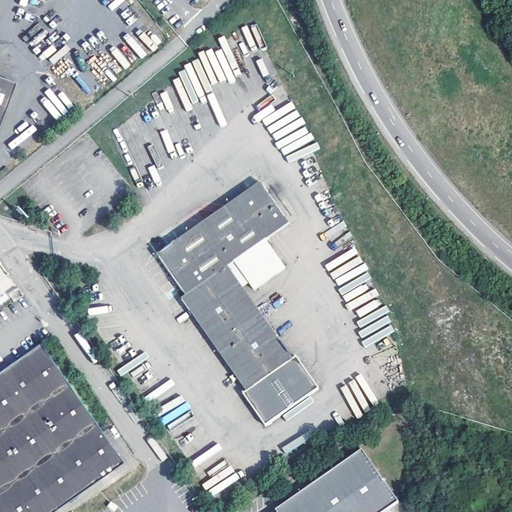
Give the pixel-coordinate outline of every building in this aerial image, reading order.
[(0,0),(0,121),(13,86),(0,81),(0,0)] [(123,39),(142,59),(147,54),(129,34),(123,39)] [(75,77),(86,93),(97,86),(86,70),(75,77)] [(246,390),(292,356),(230,266),(236,262),(268,240),(290,224),(261,182),(158,255),(187,296),(183,298),(246,390)] [(268,240),(236,262),(255,289),(287,267),(268,240)] [(10,295),(12,299),(13,301),(23,295),(18,289),(10,295)] [(0,511),(55,511),(124,463),(41,344),(25,355),(0,372),(0,511)] [(292,356),(246,390),(247,392),(243,395),(265,426),(318,389),(296,357),(294,359),(292,356)] [(384,511),(389,509),(400,501),(363,449),(277,510),(278,511),(384,511)]
